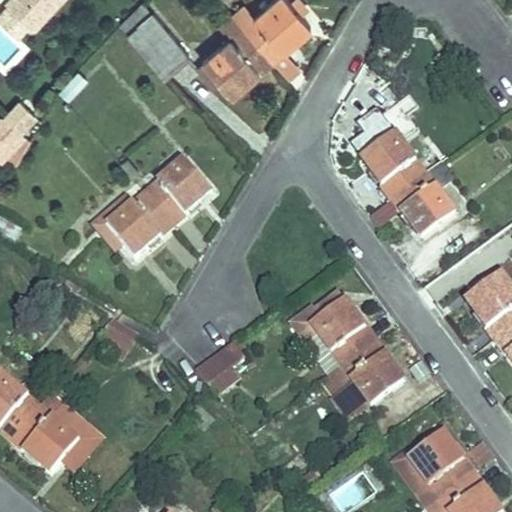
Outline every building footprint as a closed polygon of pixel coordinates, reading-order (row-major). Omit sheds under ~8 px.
[(36,0),(0,0),(0,30),(3,34),(36,0)] [(255,0),(226,0),(202,22),(237,61),(278,24),(255,0)] [(151,55),(107,3),(87,23),(131,73),(151,55)] [(237,61),(202,22),(165,55),(201,94),(237,61)] [(69,103),(88,82),(77,72),(58,93),(69,103)] [(25,101),(6,118),(13,127),(33,110),(25,101)] [(371,141),(348,157),(360,174),(346,184),(361,204),(396,175),(371,141)] [(360,174),(348,157),(334,168),(346,184),(360,174)] [(112,192),(143,230),(180,198),(148,161),(112,192)] [(435,185),(450,181),(446,165),(431,168),(435,185)] [(396,175),(361,204),(376,224),(390,214),(403,233),(426,216),(396,175)] [(69,229),(92,256),(101,266),(143,230),(112,192),(101,202),(69,229)] [(69,229),(101,202),(94,194),(53,229),(83,264),(92,256),(69,229)] [(390,214),(376,224),(390,243),(403,233),(390,214)] [(0,215),(0,233),(13,242),(21,229),(0,215)] [(434,298),(470,343),(509,313),(472,268),(434,298)] [(311,366),(345,338),(313,294),(290,311),(285,305),(262,322),(274,339),(286,331),(311,366)] [(511,316),(509,313),(470,343),(501,381),(511,372),(511,316)] [(104,337),(131,348),(138,330),(111,320),(104,337)] [(66,329),(60,343),(86,356),(94,342),(66,329)] [(345,338),(311,366),(322,381),(310,389),(330,416),(342,408),(345,412),(380,386),(345,338)] [(206,349),(167,379),(176,389),(188,404),(213,385),(205,374),(218,364),(206,349)] [(199,405),(189,415),(203,430),(214,420),(199,405)] [(184,424),(170,410),(157,424),(172,437),(184,424)] [(21,414),(10,428),(53,461),(33,485),(48,496),(78,457),(21,414)] [(375,448),(381,456),(417,430),(448,473),(456,467),(419,416),(375,448)] [(0,441),(10,428),(0,420),(0,441)] [(10,428),(0,441),(0,481),(23,499),(33,485),(53,461),(10,428)] [(417,430),(381,456),(412,500),(448,473),(417,430)] [(448,473),(412,500),(420,511),(454,511),(451,508),(465,498),(448,473)] [(475,511),(465,498),(451,508),(454,511),(475,511)]
